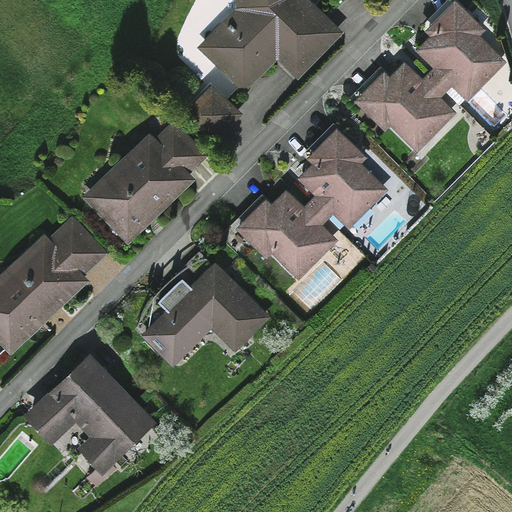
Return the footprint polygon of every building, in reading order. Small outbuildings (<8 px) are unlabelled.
[(229,68),(244,82),(277,48),(288,59),(296,51),(295,45),(303,36),(306,38),(310,36),(324,20),(321,11),(316,9),(310,8),(301,0),(247,0),(247,5),(228,25),(222,25),(218,28),(215,33),(215,38),(210,43),(229,61),(229,68)] [(432,76),(443,88),(453,77),(469,93),(501,61),(468,28),(468,25),(460,17),(449,17),(442,25),(441,30),(438,27),(433,33),(435,35),(423,47),(426,50),(426,57),(433,57),(442,66),(432,76)] [(443,88),(432,76),(422,87),(413,78),(413,71),(405,71),(403,68),(384,87),(381,87),(373,95),(373,106),(380,113),(384,113),(417,145),(449,113),(433,98),(443,88)] [(212,91),(190,114),(213,136),(235,113),(212,91)] [(93,195),(128,231),(184,178),(177,171),(195,153),(174,130),(155,148),(150,142),(93,195)] [(313,203),(325,215),(335,205),(351,220),(382,188),(349,156),(349,152),(342,144),(331,144),(323,152),(323,156),(304,174),(307,177),(307,184),(314,184),(323,193),(313,203)] [(325,215),(313,203),(303,214),(294,205),(294,198),(286,198),(284,195),(265,214),(262,214),(254,222),(254,233),(262,240),(266,240),(299,273),(330,241),(315,225),(325,215)] [(0,331),(11,343),(78,279),(72,272),(96,250),(74,227),(51,250),(42,242),(0,283),(0,331)] [(147,334),(165,353),(204,314),(235,345),(265,315),(215,266),(193,288),(182,277),(158,301),(169,312),(147,334)] [(86,447),(102,465),(148,421),(89,359),(31,414),(51,435),(76,412),(98,436),(86,447)]
